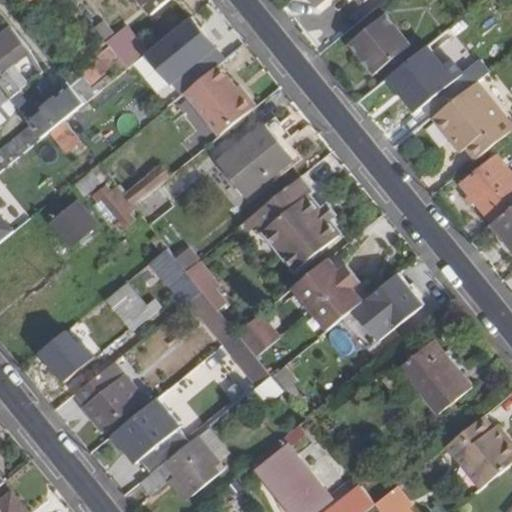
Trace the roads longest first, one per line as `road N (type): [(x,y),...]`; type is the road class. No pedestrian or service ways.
road 1 (residential): [(244,0),(511,331)]
road 2 (residential): [(107,511),(0,379)]
